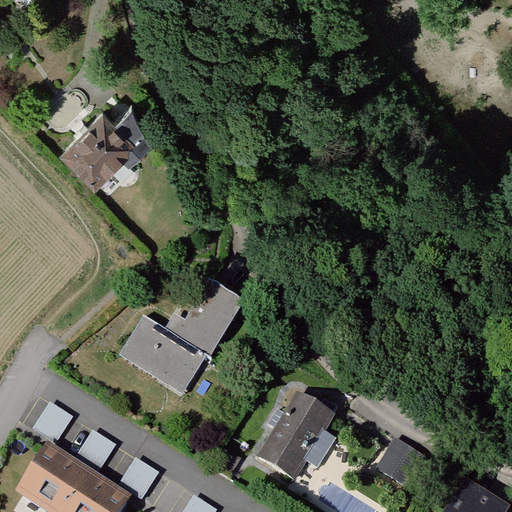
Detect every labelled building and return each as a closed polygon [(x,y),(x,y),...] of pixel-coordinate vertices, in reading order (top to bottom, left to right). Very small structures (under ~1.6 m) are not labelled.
[(104,108),(58,154),(93,191),(124,161),(130,167),(154,146),(144,133),(132,105),(114,120),(104,108)] [(145,320),(118,361),(181,403),(209,362),(211,363),(246,310),(210,287),(185,325),(176,319),(166,335),(145,320)] [(299,399),(259,462),(296,486),(337,423),(299,399)] [(59,442),(74,414),(49,401),(34,429),(59,442)] [(100,470),(117,443),(94,428),(77,455),(100,470)] [(398,443),(379,473),(412,494),(430,464),(398,443)] [(49,447),(17,497),(39,511),(127,511),(134,502),(49,447)] [(245,463),(229,454),(220,469),(236,478),(245,463)] [(139,456),(122,480),(143,495),(160,470),(139,456)] [(510,511),(467,486),(451,511),(510,511)] [(184,511),(216,511),(219,507),(195,493),(184,511)]
